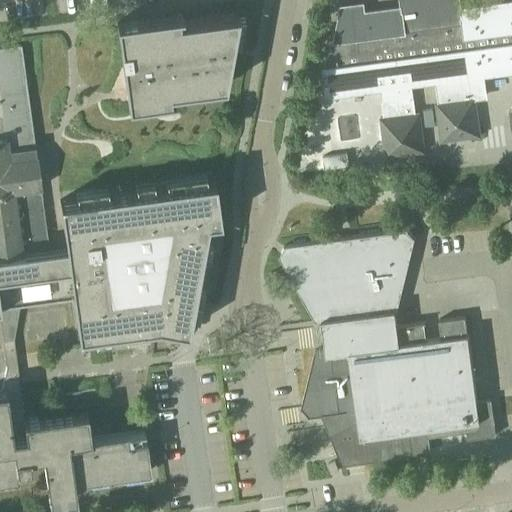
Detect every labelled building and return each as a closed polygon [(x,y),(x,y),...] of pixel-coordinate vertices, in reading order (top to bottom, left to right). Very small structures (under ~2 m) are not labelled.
[(320,75),(318,86),(324,85),(326,98),(354,94),(354,92),(384,88),(387,116),(380,117),(385,156),(424,151),(419,112),(415,113),(411,84),(434,81),(436,99),(435,100),(440,138),(479,133),(474,95),(484,94),(482,75),(511,70),(511,0),(461,7),(459,0),(399,0),(400,7),(364,12),(363,4),(339,7),(334,39),(331,56),(326,57),(325,54),(324,54),(326,67),(322,67),(323,75),(320,75)] [(223,57),(229,56),(237,13),(158,24),(157,16),(135,19),(136,27),(121,30),(120,21),(116,22),(128,106),(174,100),(173,98),(170,98),(169,93),(224,85),(225,82),(218,83),(223,57)] [(0,331),(1,340),(2,340),(3,349),(6,367),(16,366),(13,339),(18,304),(72,296),(77,335),(157,324),(194,331),(199,301),(206,264),(208,251),(211,238),(204,236),(207,221),(220,219),(214,179),(59,200),(65,247),(48,249),(35,150),(20,44),(0,46),(0,331)] [(432,109),(421,110),(423,125),(434,124),(432,109)] [(347,154),(322,157),(324,169),(348,166),(347,154)] [(397,310),(414,237),(413,237),(407,230),(407,229),(402,229),(284,245),(284,246),(280,254),(279,255),(315,321),(316,321),(321,320),(325,349),(315,350),(314,350),(300,407),(301,408),(307,414),(308,416),(320,413),(343,469),(344,468),(343,464),(430,453),(428,437),(424,408),(477,401),(468,333),(467,333),(465,316),(438,320),(441,337),(425,339),(422,323),(425,323),(425,322),(397,325),(397,310)] [(0,481),(18,479),(15,458),(20,458),(21,468),(30,467),(29,457),(42,455),(48,502),(50,502),(49,496),(57,494),(58,500),(76,498),(73,481),(150,471),(145,439),(127,441),(126,434),(144,431),(144,430),(89,438),(86,412),(24,420),(16,366),(6,367),(1,390),(0,390),(0,481)] [(495,435),(493,419),(491,399),(477,401),(424,408),(428,437),(466,432),(467,439),(495,435)]
